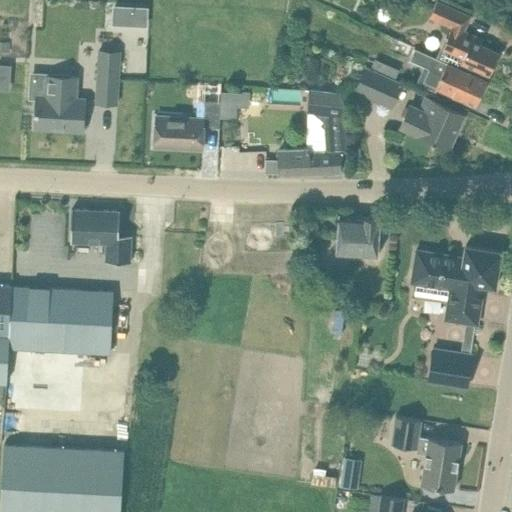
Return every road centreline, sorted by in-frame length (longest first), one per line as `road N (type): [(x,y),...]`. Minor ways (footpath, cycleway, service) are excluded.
road 1 (unclassified): [(0,180),(346,191),(511,187)]
road 2 (residential): [(492,511),(511,358)]
